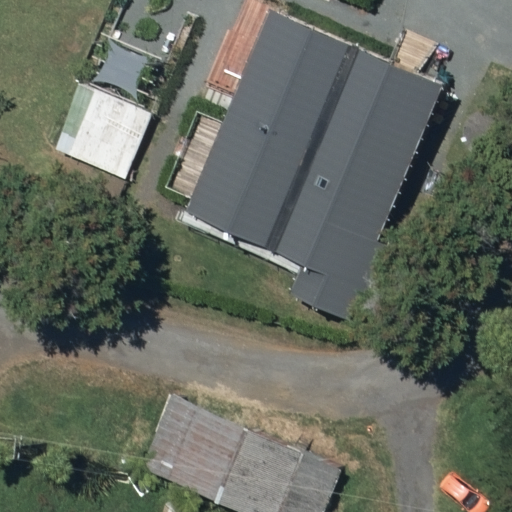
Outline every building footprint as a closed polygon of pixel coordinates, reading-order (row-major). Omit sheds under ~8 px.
[(292,301),(356,329),(375,287),(358,279),(440,91),(274,19),(187,219),(306,271),(292,301)] [(161,106),(96,78),(68,142),(134,170),(161,106)] [(477,119),(511,135),(511,88),(494,81),(477,119)] [(493,130),(471,146),(485,164),(507,148),(493,130)] [(151,469),(253,511),(332,511),(354,462),(184,391),(151,469)]
